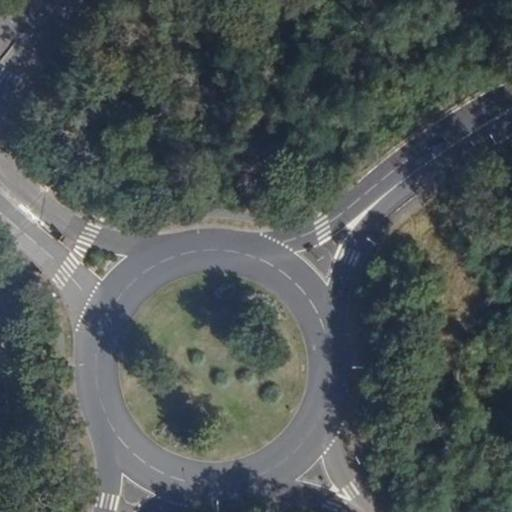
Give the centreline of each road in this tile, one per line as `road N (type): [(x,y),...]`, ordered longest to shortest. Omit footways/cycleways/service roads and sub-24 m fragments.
road 1 (secondary): [(252,254),(210,247),(168,255),(114,297),(92,361),(109,427)]
road 2 (secondary): [(327,337),(352,242),(384,195)]
road 3 (secondary): [(384,195),(511,108)]
road 4 (secondary): [(384,195),(322,232),(252,254)]
